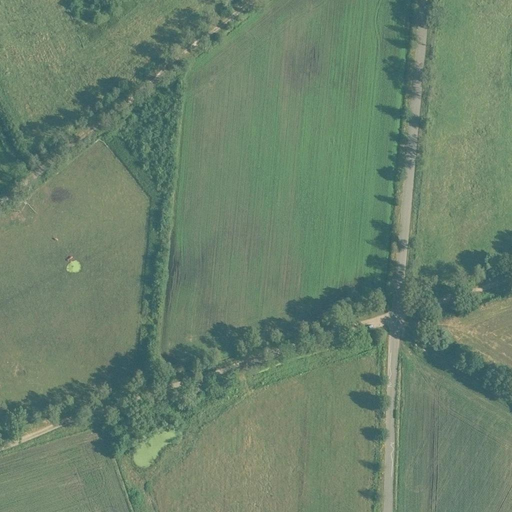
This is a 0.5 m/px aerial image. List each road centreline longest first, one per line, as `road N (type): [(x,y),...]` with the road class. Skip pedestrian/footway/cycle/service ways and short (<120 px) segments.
road 1 (unclassified): [(391,511),(396,316),(427,0)]
road 2 (track): [(396,316),(0,439)]
road 3 (track): [(0,210),(257,0)]
road 4 (track): [(396,316),(511,275)]
